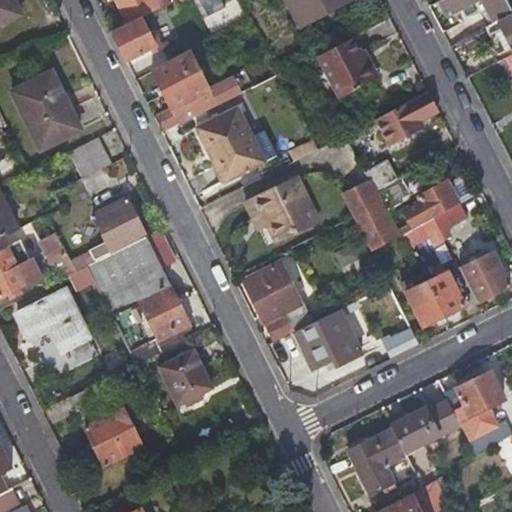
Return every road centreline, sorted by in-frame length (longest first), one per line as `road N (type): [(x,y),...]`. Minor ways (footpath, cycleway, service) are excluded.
road 1 (residential): [(73,0),(288,432)]
road 2 (residential): [(288,432),(511,318)]
road 3 (residential): [(511,214),(400,0)]
road 4 (residential): [(0,378),(67,511)]
